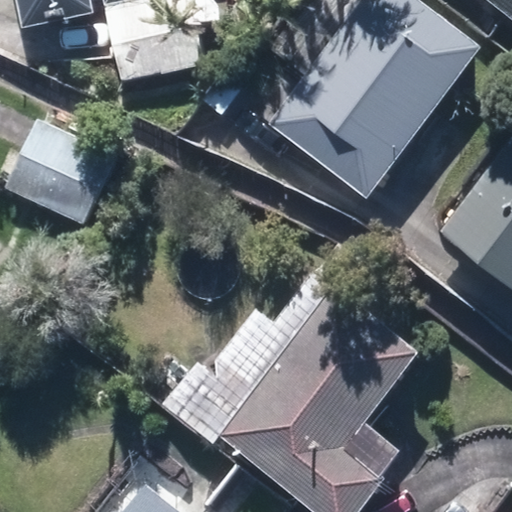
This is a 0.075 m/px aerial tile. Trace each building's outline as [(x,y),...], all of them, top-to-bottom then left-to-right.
[(14,0),(21,33),(89,19),(84,0),(14,0)] [(185,0),(170,0),(107,15),(124,85),(202,66),(185,0)] [(370,0),(270,132),(366,204),(479,56),(404,0),(370,0)] [(511,0),(475,0),(511,29),(511,0)] [(118,160),(44,121),(7,192),(81,231),(118,160)] [(511,143),(441,238),(511,290),(511,143)] [(420,358),(333,291),(217,440),(311,511),(359,511),(378,489),(341,460),(420,358)] [(167,511),(146,494),(131,511),(167,511)]
